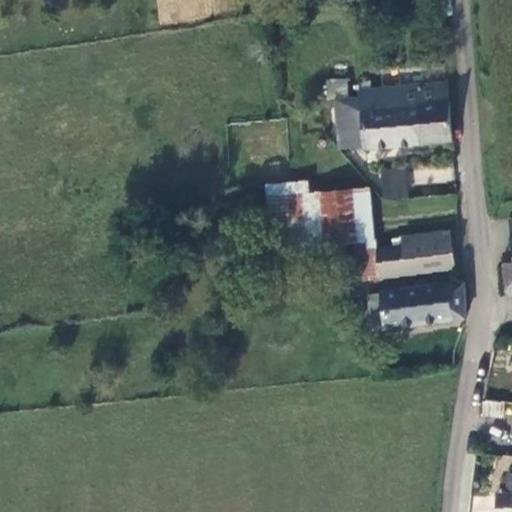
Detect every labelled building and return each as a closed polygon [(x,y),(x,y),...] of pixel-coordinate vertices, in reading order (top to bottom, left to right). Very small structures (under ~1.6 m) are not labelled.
[(446,86),(360,92),(361,111),(362,149),(449,144),(446,86)] [(323,151),(362,149),(361,111),(321,113),(323,151)] [(294,240),(290,198),(308,196),(307,183),(266,187),(272,243),(294,240)] [(351,191),(356,241),(372,240),(367,190),(351,191)] [(351,191),(322,195),(327,245),(356,241),(351,191)] [(327,245),(322,195),(308,196),(290,198),(294,240),(296,265),(329,261),(327,245)] [(511,218),(504,220),(511,259),(511,262),(502,265),(506,288),(511,294),(511,218)] [(400,247),(374,250),(377,279),(418,273),(452,269),(448,231),(399,237),(400,247)] [(358,281),(377,279),(374,250),(354,252),(358,281)] [(372,329),(461,321),(462,311),(461,284),(381,291),(383,311),(371,313),(372,329)] [(369,292),(371,313),(383,311),(381,291),(369,292)] [(401,353),(371,354),(372,369),(402,367),(401,353)] [(498,416),(499,400),(479,400),(477,414),(498,416)]
